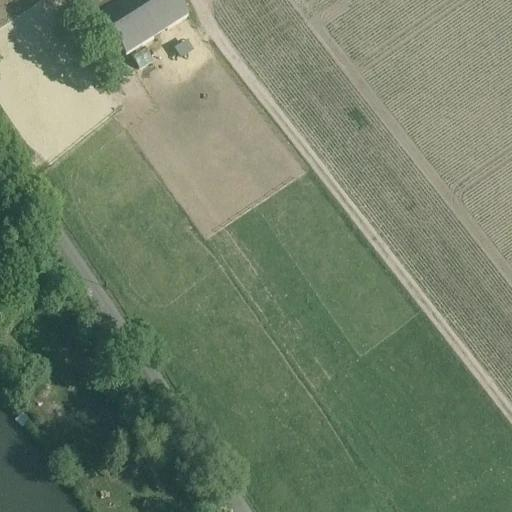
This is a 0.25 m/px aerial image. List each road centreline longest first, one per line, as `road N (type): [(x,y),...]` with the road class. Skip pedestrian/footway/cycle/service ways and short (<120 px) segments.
road 1 (track): [(511,422),(214,38),(198,0)]
road 2 (residential): [(0,158),(237,511)]
